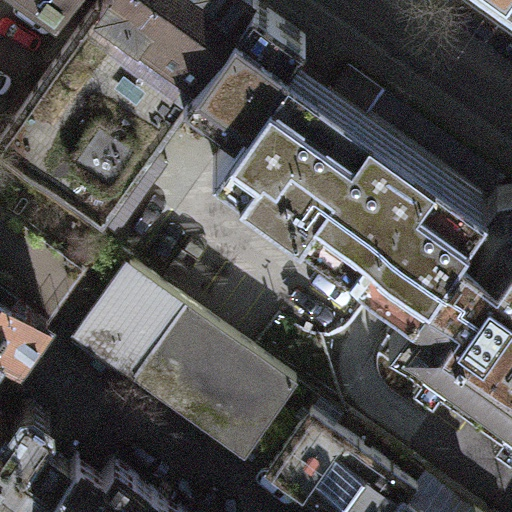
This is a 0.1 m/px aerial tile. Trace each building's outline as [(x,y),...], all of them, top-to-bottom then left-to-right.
[(195,74),(90,0),(0,126),(0,145),(108,222),(156,154),(144,146),(182,93),(195,74)] [(247,0),(90,0),(195,74),(221,38),(247,0)] [(298,27),(259,0),(247,0),(221,38),(195,74),(182,93),(228,126),(281,52),(298,27)] [(334,90),(281,52),(228,126),(206,157),(405,297),(480,192),(334,90)] [(511,182),(480,192),(405,297),(387,342),(511,435),(511,182)] [(290,370),(123,254),(72,327),(96,343),(148,379),(239,443),(290,370)] [(0,379),(0,366),(51,295),(0,259),(0,511),(428,511),(400,492),(383,511),(188,511),(166,496),(0,379)] [(383,511),(400,492),(411,478),(313,410),(306,405),(266,462),(294,482),(336,511),(383,511)]
